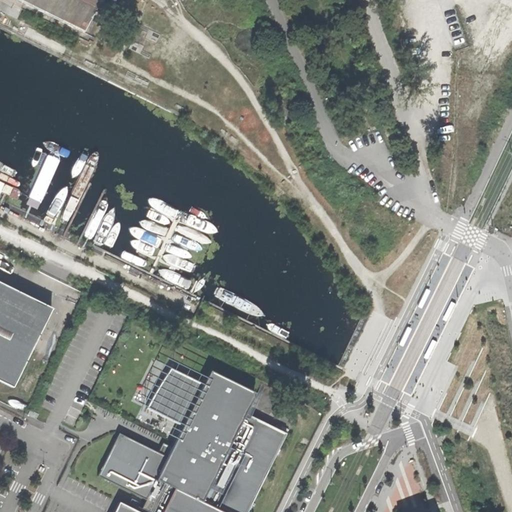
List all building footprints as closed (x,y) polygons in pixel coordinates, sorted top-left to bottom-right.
[(16,0),(84,33),(99,0),(16,0)] [(286,126),(301,119),(288,93),(273,101),(286,126)] [(0,380),(13,388),(52,308),(0,282),(0,380)] [(429,291),(425,289),(416,306),(420,308),(429,291)] [(456,304),(452,302),(443,320),(447,321),(456,304)] [(410,329),(407,327),(398,345),(402,346),(410,329)] [(437,342),(433,340),(425,358),(428,359),(437,342)] [(109,511),(245,511),(284,434),(242,414),(251,395),(204,372),(198,384),(165,368),(145,410),(179,426),(163,458),(118,436),(97,480),(144,502),(141,509),(139,511),(132,511),(114,503),(109,511)]
